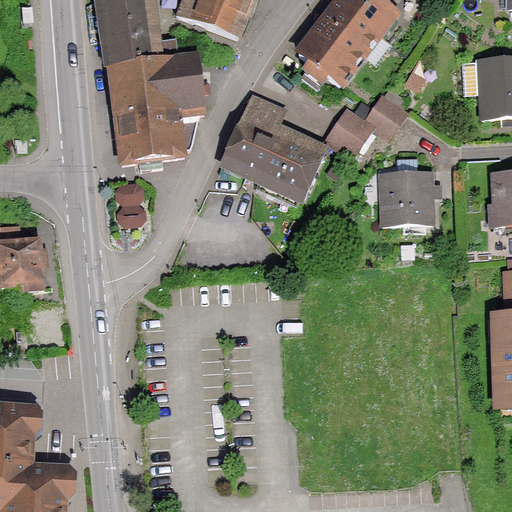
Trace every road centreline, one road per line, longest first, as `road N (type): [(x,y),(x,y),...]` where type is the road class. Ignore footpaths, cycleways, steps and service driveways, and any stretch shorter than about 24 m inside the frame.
road 1 (residential): [(112,286),(134,279),(161,254),(264,50),(300,0)]
road 2 (secondary): [(112,286),(282,402),(346,467),(372,511)]
road 3 (secondary): [(70,0),(86,187)]
